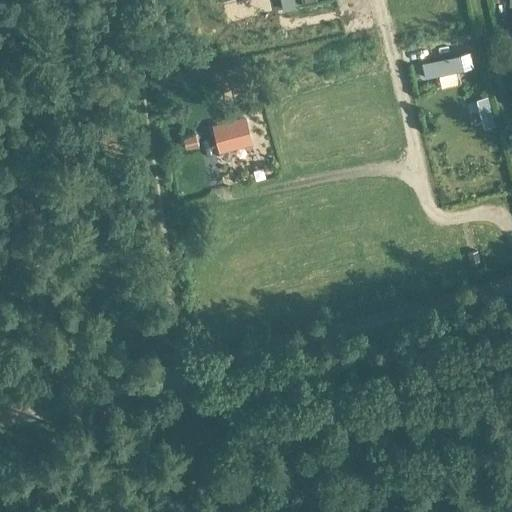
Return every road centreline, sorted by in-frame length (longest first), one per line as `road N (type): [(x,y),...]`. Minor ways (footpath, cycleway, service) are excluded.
road 1 (track): [(0,415),(511,277)]
road 2 (track): [(173,289),(125,0)]
road 3 (track): [(173,289),(175,368),(198,511)]
